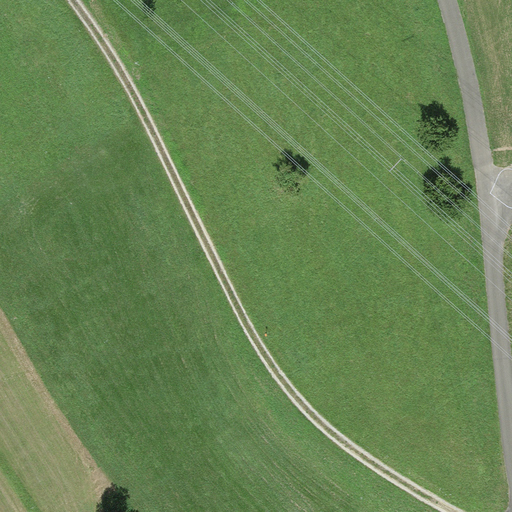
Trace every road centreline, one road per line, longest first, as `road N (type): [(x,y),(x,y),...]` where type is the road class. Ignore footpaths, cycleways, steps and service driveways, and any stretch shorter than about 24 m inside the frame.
road 1 (track): [(70,0),(149,128),(246,333),(306,413),(386,478),(448,511)]
road 2 (residential): [(511,459),(477,131),(441,0)]
